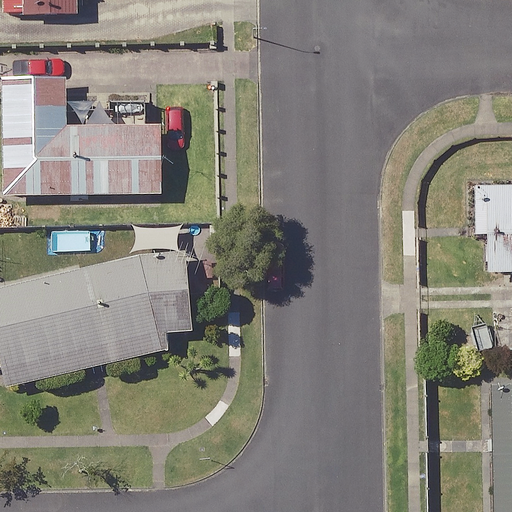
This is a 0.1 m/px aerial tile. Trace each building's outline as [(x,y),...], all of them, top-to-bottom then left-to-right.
[(5,0),(6,20),(77,20),(77,0),(5,0)] [(159,203),(158,141),(148,141),(148,108),(67,109),(67,96),(7,96),(8,204),(159,203)] [(511,193),(478,194),(478,247),(492,248),(492,284),(511,283),(511,193)] [(199,340),(182,261),(0,299),(0,349),(10,396),(172,361),(169,347),(199,340)] [(511,511),(511,398),(498,398),(496,511),(511,511)]
